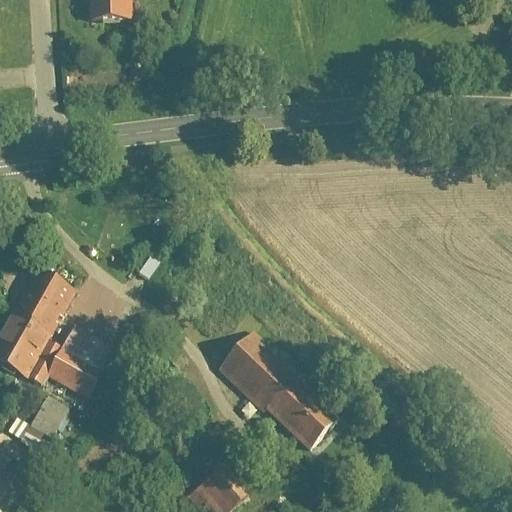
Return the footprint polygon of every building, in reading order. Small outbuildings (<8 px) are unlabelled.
[(14,0),(0,0),(0,31),(24,15),(14,0)] [(86,0),(87,31),(141,29),(139,0),(86,0)] [(511,0),(510,0),(496,40),(511,45),(511,0)] [(63,355),(50,348),(76,301),(37,280),(0,346),(0,371),(41,394),(63,355)] [(51,388),(90,408),(117,358),(78,337),(51,388)] [(256,339),(221,380),(311,456),(346,415),(256,339)] [(25,426),(53,443),(68,418),(41,401),(25,426)] [(219,473),(189,500),(199,511),(234,511),(245,502),(219,473)]
